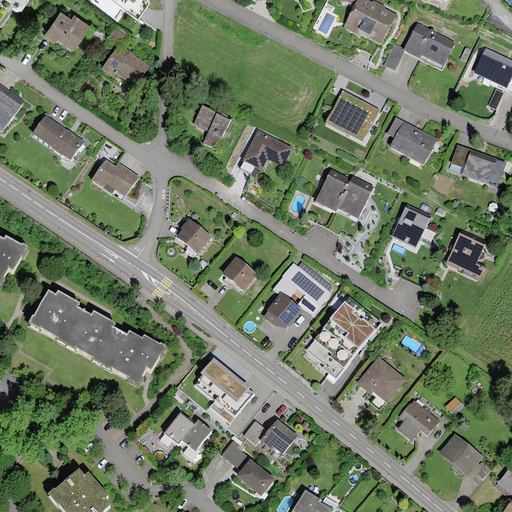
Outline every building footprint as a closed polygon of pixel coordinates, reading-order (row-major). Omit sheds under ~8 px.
[(4,0),(11,4),(11,8),(17,12),(23,11),(29,0),(4,0)] [(147,0),(111,0),(137,18),(149,3),(147,0)] [(338,0),(339,2),(347,3),(354,6),(344,27),(359,35),(362,34),(382,44),(397,15),(386,9),(386,6),(376,1),(372,2),(368,0),(338,0)] [(71,20),(61,13),(45,36),(55,44),(57,41),(73,52),(90,27),(74,16),(71,20)] [(455,43),(418,24),(404,49),(403,50),(405,51),(423,61),(423,60),(442,70),(447,60),(446,59),(455,43)] [(150,66),(120,44),(102,69),(114,77),(117,74),(135,87),(150,66)] [(403,50),(404,49),(395,45),(384,66),(396,70),(405,51),(403,50)] [(511,59),(487,48),(475,73),(499,84),(498,86),(511,92),(511,59)] [(25,102),(0,85),(0,132),(3,134),(25,102)] [(380,110),(344,90),(326,122),(363,142),(380,110)] [(504,93),(497,90),(489,106),(497,110),(504,93)] [(218,113),(218,112),(203,105),(194,124),(209,131),(203,143),(217,150),(231,119),(218,113)] [(84,142),(46,116),(33,135),(71,161),(84,142)] [(437,139),(396,118),(387,134),(395,138),(390,148),(423,166),(437,139)] [(292,148),(258,131),(243,160),(244,161),(240,169),(251,174),(255,166),(262,169),(268,159),(283,166),(292,148)] [(507,162),(459,145),(450,169),(461,173),(460,176),(486,186),(487,184),(496,187),(502,172),(503,173),(507,162)] [(116,167),(107,160),(92,180),(122,201),(125,197),(139,179),(140,177),(119,163),(116,167)] [(351,181),(331,171),(315,202),(337,213),(339,209),(359,219),(375,187),(354,176),(351,181)] [(145,184),(139,179),(125,197),(135,205),(144,192),(145,184)] [(432,216),(407,204),(391,237),(416,249),(421,238),(431,242),(435,233),(426,228),(432,216)] [(190,218),(182,228),(183,229),(177,237),(198,254),(212,237),(190,218)] [(487,242),(462,231),(447,264),(463,271),(462,274),(479,281),(486,266),(478,263),(487,242)] [(0,288),(1,289),(5,282),(3,281),(6,276),(8,272),(14,275),(28,250),(22,247),(21,248),(6,239),(4,243),(0,240),(0,288)] [(257,274),(237,257),(223,273),(228,277),(225,280),(240,292),(243,289),(244,290),(257,274)] [(332,294),(294,264),(273,290),(280,295),(282,292),(287,297),(303,309),(313,317),(332,294)] [(32,318),(28,324),(38,330),(39,329),(57,339),(55,341),(74,352),(76,349),(92,359),(91,360),(109,371),(111,368),(129,379),(128,380),(139,386),(142,380),(141,379),(144,374),(146,370),(152,373),(166,347),(160,344),(159,345),(144,337),(142,340),(129,333),(127,337),(113,329),(115,324),(104,318),(93,312),(90,316),(76,308),(79,304),(57,292),(55,296),(48,292),(44,300),(33,319),(32,318)] [(282,292),(280,295),(268,310),(269,311),(263,317),(275,326),(288,328),(303,309),(287,297),(282,292)] [(377,324),(347,300),(306,353),(324,366),(322,370),(335,379),(377,324)] [(379,358),(357,385),(371,396),(374,391),(387,402),(405,380),(379,358)] [(214,362),(195,385),(216,402),(211,408),(231,424),(255,395),(239,382),(214,362)] [(448,405),(452,415),(465,409),(460,399),(448,405)] [(412,404),(411,403),(399,418),(403,422),(397,430),(411,441),(421,430),(428,436),(441,421),(415,400),(412,404)] [(180,417),(164,436),(172,442),(178,447),(182,443),(188,448),(184,453),(194,462),(201,453),(198,450),(211,433),(198,422),(194,428),(180,417)] [(268,431),(260,441),(271,449),(274,446),(284,454),(298,436),(277,419),(268,431)] [(256,421),(244,436),(256,446),(260,441),(268,431),(256,421)] [(306,422),(302,426),(306,430),(310,425),(306,422)] [(484,457),(456,434),(440,453),(468,476),(479,463),(484,457)] [(241,446),(235,441),(222,456),(241,470),(250,459),(251,458),(239,448),(241,446)] [(275,479),(250,459),(241,470),(236,476),(261,496),(275,479)] [(479,463),(468,476),(480,486),(493,470),(487,465),(486,465),(482,462),(480,464),(479,463)] [(511,468),(495,488),(511,502),(511,501),(511,468)] [(53,491),(47,496),(57,507),(59,506),(64,511),(106,511),(110,508),(104,502),(108,498),(88,475),(84,478),(78,472),(54,492),(53,491)] [(320,499),(305,490),(293,510),(295,511),(311,511),(318,501),(320,499)] [(331,511),(333,510),(318,501),(311,511),(331,511)] [(511,511),(511,501),(511,502),(502,511),(511,511)]
